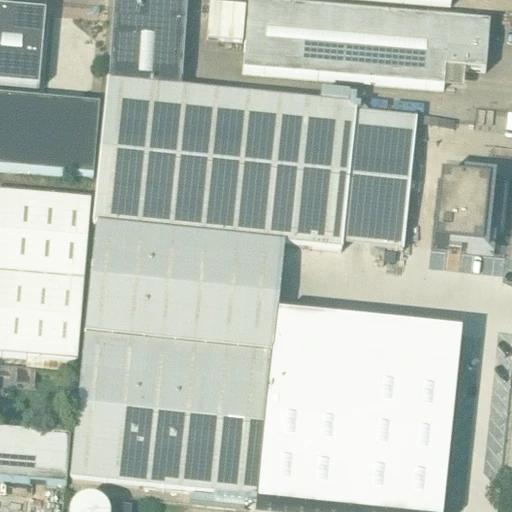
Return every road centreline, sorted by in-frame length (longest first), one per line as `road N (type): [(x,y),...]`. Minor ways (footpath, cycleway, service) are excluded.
road 1 (unknown): [(511,109),(274,93)]
road 2 (unknown): [(511,299),(289,279)]
